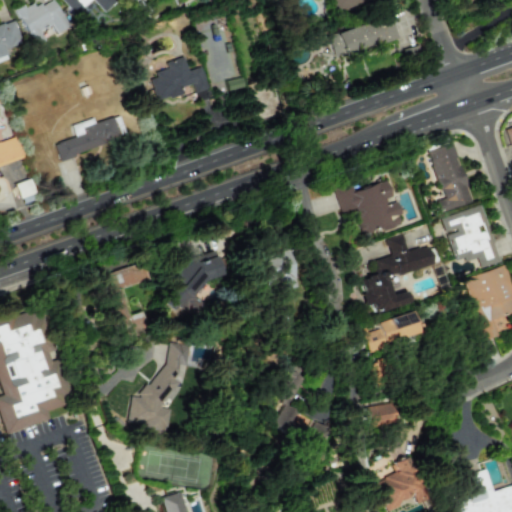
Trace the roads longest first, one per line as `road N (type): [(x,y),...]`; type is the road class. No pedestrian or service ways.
road 1 (primary): [(431,81),(0,235)]
road 2 (primary): [(0,265),(354,139)]
road 3 (residential): [(426,396),(511,358),(503,198),(475,98)]
road 4 (residential): [(37,252),(119,479)]
road 5 (residential): [(290,161),(323,259),(334,347),(348,381)]
